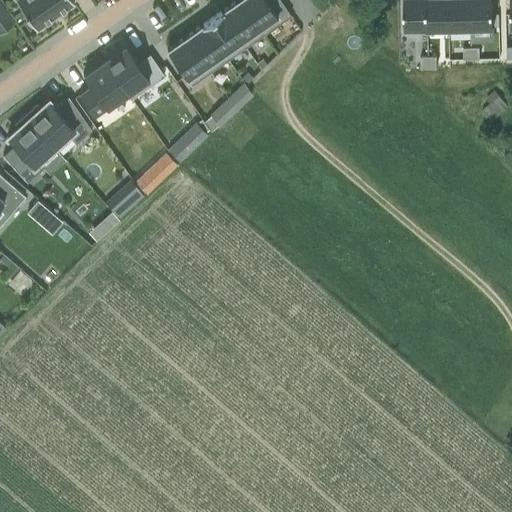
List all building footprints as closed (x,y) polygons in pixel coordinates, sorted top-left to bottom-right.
[(15,0),(36,29),(37,28),(37,27),(72,3),(73,3),(74,2),(72,0),(15,0)] [(239,0),(236,0),(220,11),(245,46),(263,34),(239,0)] [(239,0),(263,34),(290,15),(280,0),(239,0)] [(431,25),(430,0),(407,0),(408,24),(430,23),(430,25),(431,25)] [(453,24),(452,0),(430,0),(431,25),(453,24)] [(452,0),(453,24),(474,24),(473,0),(452,0)] [(473,0),(474,24),(497,24),(496,0),(473,0)] [(227,59),(245,46),(220,11),(203,23),(227,59)] [(210,71),(227,59),(203,23),(185,36),(210,71)] [(190,84),(210,71),(185,36),(167,49),(173,59),(190,84)] [(125,44),(104,59),(131,98),(164,75),(149,53),(138,61),(125,44)] [(483,55),(475,56),(475,68),(483,68),(483,55)] [(475,68),(475,56),(467,56),(467,68),(475,68)] [(131,98),(104,59),(83,74),(91,85),(78,94),(93,115),(126,92),(130,98),(131,98)] [(252,76),(247,71),(241,77),(246,82),(252,76)] [(227,97),(238,107),(242,102),(232,92),(227,97)] [(497,93),(480,111),(491,122),(509,104),(497,93)] [(37,105),(26,115),(54,146),(67,133),(75,143),(91,129),(68,96),(56,107),(49,100),(51,98),(48,95),(37,105)] [(238,107),(227,97),(219,105),(229,115),(238,107)] [(14,144),(3,155),(27,181),(43,166),(38,160),(54,146),(26,115),(15,125),(3,135),(6,139),(8,137),(14,144)] [(207,133),(196,121),(186,130),(198,142),(207,133)] [(0,205),(9,214),(25,196),(0,173),(0,205)] [(131,178),(122,186),(137,201),(143,195),(131,178)] [(120,214),(128,204),(117,195),(109,206),(120,214)] [(61,221),(37,200),(27,212),(51,233),(61,221)] [(111,211),(104,217),(112,226),(119,219),(111,211)]
